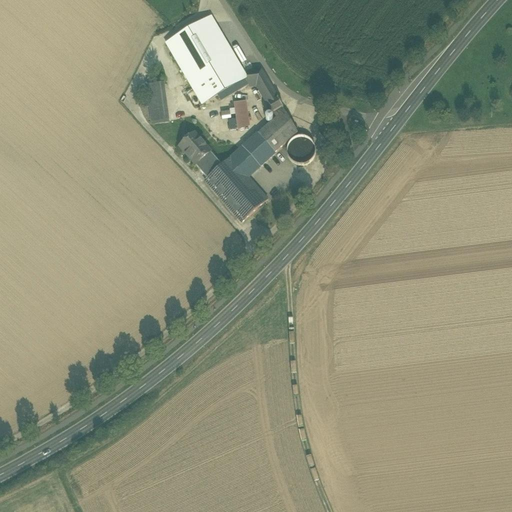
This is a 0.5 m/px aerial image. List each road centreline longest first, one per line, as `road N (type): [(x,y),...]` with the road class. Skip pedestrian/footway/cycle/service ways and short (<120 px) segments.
road 1 (secondary): [(0,476),(82,429),(201,339),(286,256),(391,130)]
road 2 (track): [(0,445),(59,413),(178,322),(254,242)]
road 3 (track): [(286,256),(292,388),(330,511)]
road 4 (unclassified): [(220,0),(289,93),(391,130)]
road 5 (secondary): [(391,130),(497,0)]
